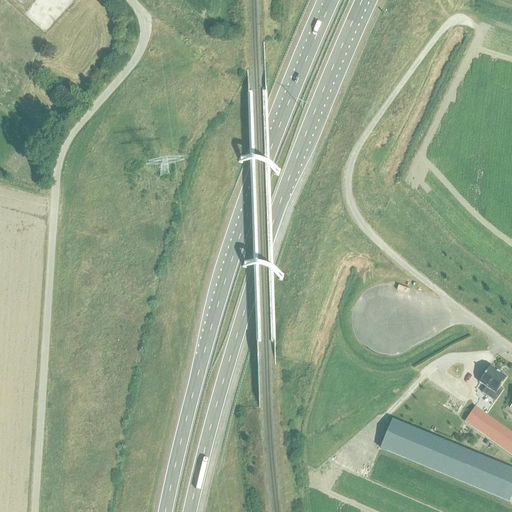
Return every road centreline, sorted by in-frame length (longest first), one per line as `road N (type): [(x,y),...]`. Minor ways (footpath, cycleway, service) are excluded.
road 1 (unclassified): [(33,511),(60,150),(141,49),(143,18),(130,0)]
road 2 (trunk): [(189,511),(271,225),(362,0)]
road 3 (trunk): [(333,0),(233,251),(165,511)]
road 4 (unclassified): [(511,348),(364,229),(347,189),(359,143),(444,28),(456,19),(474,24)]
